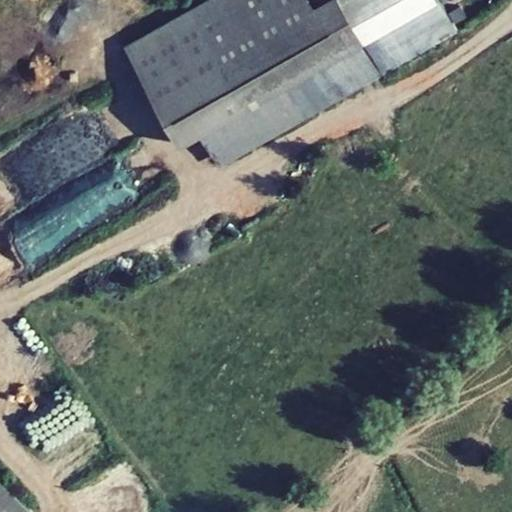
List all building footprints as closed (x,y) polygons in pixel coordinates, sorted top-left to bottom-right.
[(222,0),(121,59),(177,155),(205,138),(307,78),(243,0),(222,0)] [(310,0),(243,0),(307,78),(441,2),(440,0),(337,0),(322,13),(310,0)] [(310,0),(322,13),(337,0),(310,0)] [(307,78),(205,138),(224,170),(460,34),(441,2),(307,78)] [(0,511),(15,511),(0,496),(0,511)]
